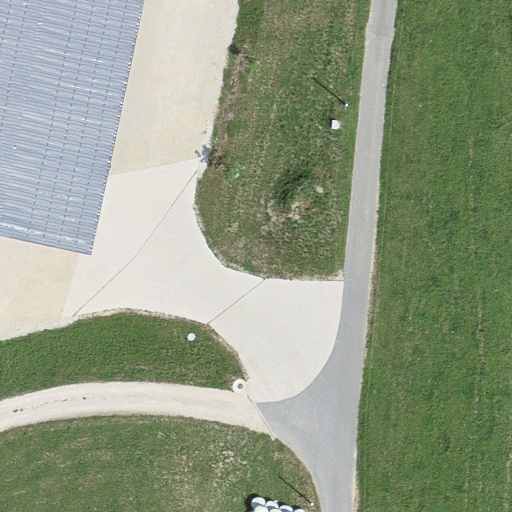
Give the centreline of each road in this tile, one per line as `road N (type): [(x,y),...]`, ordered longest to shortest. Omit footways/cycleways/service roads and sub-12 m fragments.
road 1 (track): [(334,511),(382,0)]
road 2 (track): [(0,419),(72,395),(219,407),(340,429)]
